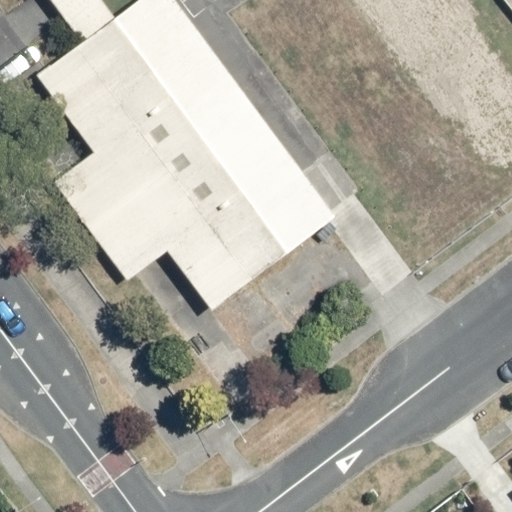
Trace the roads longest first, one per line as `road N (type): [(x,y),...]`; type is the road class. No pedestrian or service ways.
road 1 (residential): [(511,321),(259,511)]
road 2 (residential): [(0,331),(134,511)]
